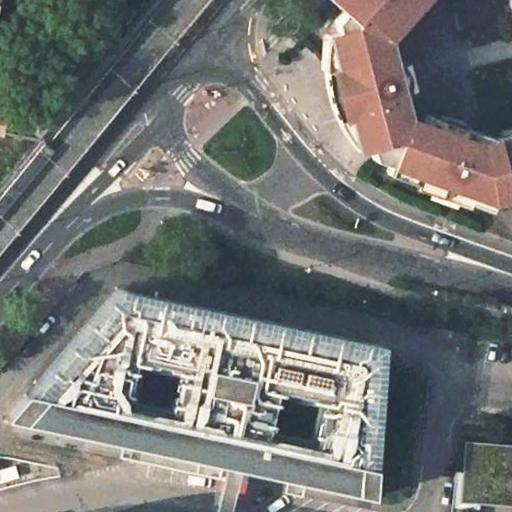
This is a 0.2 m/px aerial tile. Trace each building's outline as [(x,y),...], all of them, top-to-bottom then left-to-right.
[(327,0),(326,1),(344,15),(352,22),(357,16),(384,38),(417,0),(327,0)] [(372,160),(388,165),(405,117),(404,116),(395,80),(384,38),(357,16),(352,22),(344,15),(334,26),(337,35),(328,38),(337,68),(330,70),(331,73),(338,95),(344,116),(351,114),(360,146),(370,143),(372,160)] [(388,165),(385,174),(425,186),(426,182),(457,191),(456,195),(488,205),(493,188),(500,187),(510,184),(511,191),(511,130),(498,134),(460,123),(459,126),(441,121),(442,117),(427,113),(424,122),(404,116),(405,117),(388,165)] [(21,397),(0,421),(369,495),(371,466),(364,466),(373,350),(114,299),(29,398),(21,397)] [(511,445),(465,441),(460,502),(511,506),(511,445)]
